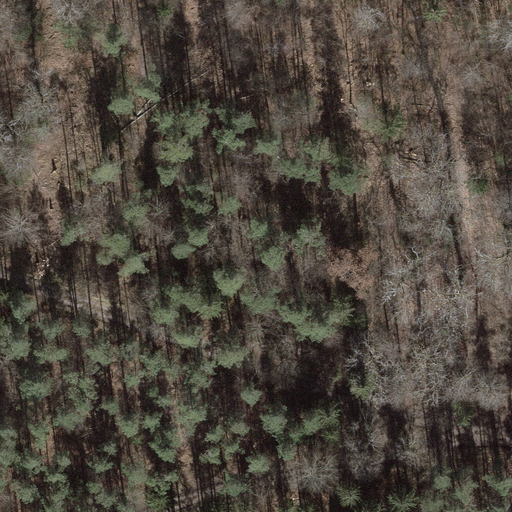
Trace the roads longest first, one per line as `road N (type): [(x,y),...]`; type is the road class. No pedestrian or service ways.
road 1 (track): [(453,430),(118,322),(0,273)]
road 2 (track): [(144,511),(453,430)]
